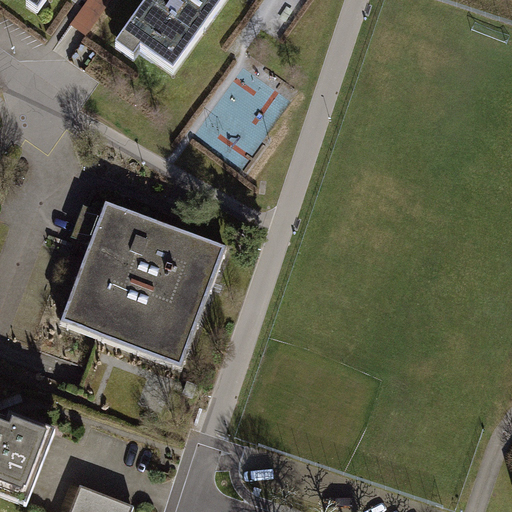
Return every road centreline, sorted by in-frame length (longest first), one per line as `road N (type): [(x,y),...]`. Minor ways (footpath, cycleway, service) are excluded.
road 1 (track): [(196,500),(281,234)]
road 2 (track): [(281,234),(359,0)]
